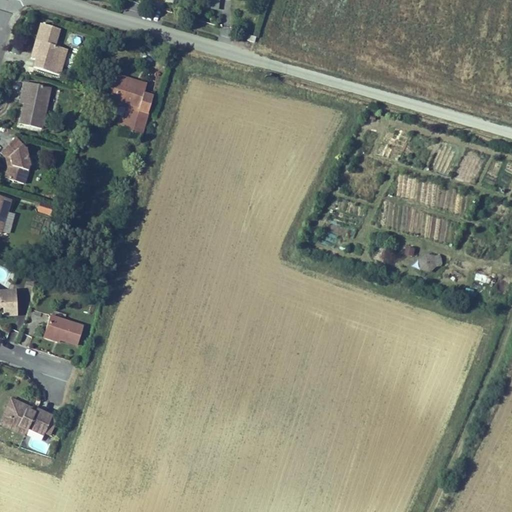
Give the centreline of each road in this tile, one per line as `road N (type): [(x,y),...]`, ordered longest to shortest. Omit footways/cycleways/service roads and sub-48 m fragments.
road 1 (tertiary): [(511,131),(247,56)]
road 2 (tertiary): [(48,0),(247,56)]
